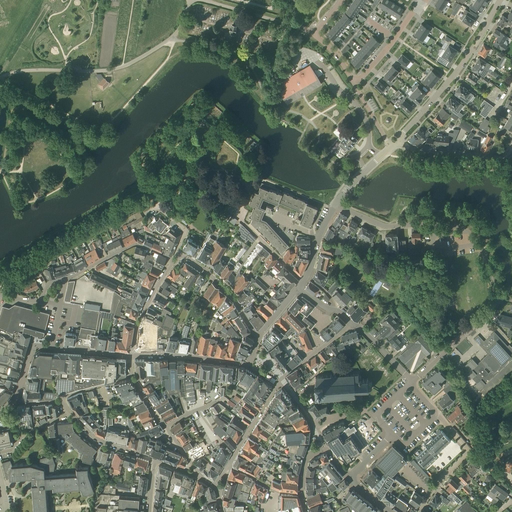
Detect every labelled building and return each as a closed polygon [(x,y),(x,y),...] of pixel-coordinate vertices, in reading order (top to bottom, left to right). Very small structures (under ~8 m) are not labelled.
[(363,4),(357,0),(353,0),(352,3),(360,9),(363,4)] [(390,2),(387,0),(382,0),(379,6),(385,10),(390,2)] [(437,0),(436,0),(434,4),(437,6),(435,9),(441,13),(446,5),(437,0)] [(481,11),(485,5),(475,0),(474,0),(471,5),(471,4),(469,8),(476,12),(478,9),(481,11)] [(397,6),(390,2),(385,10),(391,14),(397,6)] [(360,9),(352,3),(349,7),(357,13),(360,9)] [(397,6),(391,14),(397,18),(403,9),(397,6)] [(357,13),(349,7),(346,12),(354,18),(357,13)] [(464,13),(460,19),(465,22),(464,22),(468,25),(468,24),(471,26),(471,25),(472,25),(474,21),(474,20),(471,18),(473,15),(465,9),(463,13),(464,13)] [(341,17),(349,24),(352,20),(345,13),(341,17)] [(506,19),(506,18),(502,15),(496,24),(503,28),(505,26),(506,26),(507,24),(510,26),(511,24),(509,23),(510,21),(506,19)] [(337,22),(345,28),(349,24),(341,17),(337,22)] [(334,26),(341,32),(345,28),(337,22),(334,26)] [(426,23),(424,26),(421,24),(418,29),(427,36),(430,31),(431,31),(433,28),(426,23)] [(330,30),(338,36),(341,32),(334,26),(330,30)] [(424,41),(427,36),(418,29),(414,34),(419,38),(417,40),(422,43),(424,41)] [(504,51),(507,46),(506,45),(507,44),(506,41),(505,40),(507,37),(500,32),(496,29),(492,35),(497,38),(493,44),(500,48),(504,51)] [(338,36),(330,30),(327,34),(334,41),(338,36)] [(368,40),(376,47),(379,43),(372,36),(368,40)] [(448,43),(444,49),(443,49),(453,56),(457,50),(452,47),(455,42),(446,36),(443,40),(448,43)] [(368,40),(365,44),(372,51),(376,47),(368,40)] [(369,55),(371,52),(372,51),(365,44),(361,48),(369,55)] [(485,58),(490,49),(483,45),(478,53),(485,58)] [(361,48),(357,52),(365,59),(369,55),(361,48)] [(450,61),(453,56),(443,49),(436,60),(441,63),(445,58),(450,61)] [(354,56),(361,63),(365,59),(357,52),(354,56)] [(400,65),(405,69),(407,67),(406,66),(411,61),(408,59),(409,59),(405,56),(405,57),(402,54),(398,59),(402,63),(400,65)] [(358,67),(361,63),(354,56),(350,60),(358,67)] [(496,67),(500,70),(507,59),(503,56),(496,67)] [(478,58),(476,60),(477,61),(475,64),(487,71),(490,73),(491,70),(489,69),(491,65),(479,58),(478,58)] [(487,71),(475,64),(473,67),(472,67),(471,68),(472,69),(471,70),(478,75),(478,74),(483,77),(487,71)] [(309,65),(282,81),(286,87),(280,90),(288,104),(303,95),(320,85),(317,79),(314,73),(313,74),(309,66),(309,65)] [(396,69),(392,65),(388,70),(395,77),(399,72),(401,74),(403,71),(398,66),(396,69)] [(435,73),(437,71),(432,67),(430,70),(431,70),(427,75),(435,82),(439,77),(435,73)] [(384,74),(392,81),(395,77),(388,70),(384,74)] [(465,78),(466,78),(466,79),(468,81),(468,80),(473,84),(478,77),(476,75),(472,72),(471,73),(470,72),(465,78)] [(431,87),(435,82),(427,75),(423,80),(422,79),(420,82),(425,86),(427,83),(431,87)] [(104,78),(98,85),(103,90),(109,84),(109,83),(105,78),(104,79),(104,78)] [(378,81),(374,85),(382,93),(386,89),(388,90),(390,88),(385,83),(383,86),(378,81)] [(413,91),(421,98),(425,94),(420,89),(422,87),(417,83),(415,85),(417,86),(413,91)] [(493,102),(501,90),(495,85),(486,97),(493,102)] [(463,88),(460,86),(458,88),(457,88),(455,90),(456,91),(455,91),(461,95),(459,98),(467,104),(469,101),(465,98),(469,93),(466,90),(467,90),(463,87),(463,88)] [(421,98),(413,91),(411,89),(407,93),(407,94),(405,96),(409,100),(410,100),(412,98),(417,103),(421,98)] [(407,102),(409,100),(405,96),(404,96),(398,103),(400,104),(401,105),(400,106),(405,110),(405,109),(408,112),(413,107),(407,102)] [(457,115),(463,106),(453,98),(452,99),(451,98),(450,100),(449,99),(446,103),(453,109),(451,111),(457,115)] [(510,109),(511,106),(509,104),(511,101),(507,98),(503,105),(510,109)] [(485,118),(493,106),(487,102),(479,114),(485,118)] [(445,120),(449,115),(442,109),(438,114),(433,120),(440,126),(445,120)] [(344,137),(340,141),(341,142),(338,145),(345,151),(348,148),(352,144),(357,139),(355,138),(358,134),(355,131),(360,126),(350,117),(346,121),(350,124),(347,127),(350,130),(348,132),(349,132),(344,137)] [(469,132),(472,126),(462,120),(458,126),(469,132)] [(511,131),(511,130),(511,123),(508,121),(504,127),(502,126),(500,129),(506,132),(508,129),(511,131)] [(425,142),(427,138),(427,139),(426,138),(428,136),(432,133),(428,129),(425,133),(420,128),(414,134),(418,138),(420,137),(425,142)] [(467,143),(466,148),(477,149),(478,140),(471,139),(474,134),(471,132),(466,139),(467,140),(470,141),(470,144),(467,143)] [(424,145),(425,142),(420,137),(418,138),(414,134),(408,140),(412,144),(413,144),(420,145),(424,145)] [(487,153),(492,145),(489,143),(492,138),(488,136),(480,150),(487,153)] [(425,142),(424,145),(432,146),(433,138),(427,138),(425,142)] [(300,222),(300,221),(301,222),(301,223),(309,226),(310,224),(311,224),(314,217),(313,217),(315,212),(316,212),(317,208),(306,204),(307,203),(304,202),(305,201),(297,198),(297,199),(292,197),(292,196),(289,194),(288,195),(286,194),(286,193),(282,192),(282,194),(278,192),(278,193),(276,192),(276,191),(273,190),(274,188),(262,183),(260,186),(258,190),(259,191),(258,193),(255,191),(254,194),(253,193),(251,197),(252,198),(251,200),(250,200),(249,203),(255,206),(254,208),(253,208),(250,215),(251,216),(250,218),(252,219),(250,223),(259,232),(260,231),(263,234),(265,235),(264,236),(270,242),(270,241),(274,245),(273,246),(278,252),(279,251),(281,253),(288,247),(265,222),(259,220),(264,210),(266,211),(266,213),(270,215),(272,211),(270,210),(271,207),(267,205),(265,210),(258,207),(262,197),(278,203),(279,201),(304,211),(301,219),(298,218),(297,220),(300,222)] [(137,219),(133,221),(134,224),(144,219),(140,213),(135,216),(137,219)] [(342,225),(343,224),(347,217),(340,213),(335,220),(339,222),(338,223),(342,225)] [(186,225),(190,220),(185,216),(181,221),(186,225)] [(162,221),(160,219),(157,223),(158,224),(157,226),(151,222),(147,226),(153,231),(155,229),(161,234),(168,225),(163,221),(162,221)] [(356,232),(359,227),(356,225),(357,223),(351,219),(347,227),(356,232)] [(339,230),(340,229),(342,225),(338,223),(339,222),(335,220),(332,225),(338,229),(339,230)] [(249,232),(250,232),(242,224),(238,230),(242,233),(239,237),(243,240),(245,238),(249,232)] [(339,230),(338,229),(332,226),(331,229),(328,228),(324,236),(332,240),(335,234),(344,238),(345,237),(351,240),(353,236),(347,233),(344,232),(340,229),(339,230)] [(364,237),(368,230),(362,227),(358,233),(357,235),(359,237),(363,239),(364,237)] [(126,246),(130,244),(121,228),(119,229),(122,234),(120,235),(126,246)] [(137,240),(132,233),(132,232),(128,235),(126,232),(124,233),(121,228),(130,244),(137,240)] [(176,231),(171,228),(167,233),(171,237),(171,239),(178,242),(181,234),(176,231)] [(364,237),(363,239),(364,239),(364,241),(364,242),(368,242),(370,245),(369,247),(372,248),(374,243),(373,242),(374,239),(372,238),(374,234),(368,230),(364,237)] [(142,244),(145,239),(138,235),(139,234),(137,231),(132,233),(137,240),(137,241),(142,244)] [(249,232),(245,238),(251,242),(254,237),(249,232)] [(409,247),(413,247),(413,243),(417,242),(417,239),(420,239),(420,233),(411,233),(411,239),(408,239),(409,247)] [(393,235),(393,234),(388,235),(389,235),(385,235),(386,241),(383,241),(383,245),(386,244),(386,250),(398,249),(398,250),(406,249),(405,240),(397,241),(397,235),(393,235)] [(111,239),(116,250),(123,247),(121,243),(123,242),(120,235),(111,239)] [(196,258),(196,256),(202,247),(198,245),(199,245),(198,244),(198,245),(189,239),(190,238),(187,237),(183,243),(185,244),(183,248),(193,254),(192,256),(196,258)] [(302,246),(310,246),(309,246),(309,245),(309,238),(296,237),(297,246),(302,246)] [(94,249),(102,244),(99,239),(91,243),(94,249)] [(110,253),(116,250),(111,239),(102,243),(106,250),(108,249),(110,253)] [(151,248),(154,243),(145,239),(142,244),(151,248)] [(166,247),(174,251),(177,243),(169,239),(167,243),(161,241),(159,245),(166,247)] [(214,267),(220,258),(229,243),(226,242),(224,245),(216,240),(211,249),(210,250),(213,251),(206,262),(214,267)] [(154,243),(151,248),(161,253),(163,249),(161,247),(161,246),(154,243)] [(210,250),(211,249),(209,248),(210,245),(206,243),(205,246),(203,245),(202,247),(196,256),(206,262),(213,251),(210,250)] [(248,259),(243,265),(247,268),(258,253),(263,247),(258,243),(255,247),(256,248),(253,250),(253,251),(251,252),(252,254),(249,255),(250,256),(247,258),(248,259)] [(341,255),(342,248),(322,243),(320,251),(333,254),(333,253),(341,255)] [(298,259),(308,261),(309,255),(309,254),(309,252),(310,252),(310,246),(302,246),(302,252),(300,252),(300,255),(299,254),(298,255),(297,258),(298,259)] [(145,261),(147,255),(145,254),(146,250),(136,247),(134,256),(142,258),(141,261),(144,263),(146,264),(147,262),(145,261)] [(171,257),(174,251),(166,247),(163,253),(163,254),(171,257)] [(263,247),(258,253),(266,258),(269,253),(263,247)] [(89,252),(95,262),(100,259),(95,249),(89,252)] [(290,264),(294,258),(296,254),(289,249),(282,259),(290,264)] [(89,265),(95,262),(89,252),(84,255),(89,265)] [(152,258),(164,263),(166,258),(158,254),(154,253),(153,255),(150,254),(150,255),(149,260),(151,260),(152,258)] [(330,265),(331,260),(330,260),(331,257),(320,254),(316,268),(327,271),(328,265),(330,265)] [(269,268),(276,260),(271,255),(264,264),(269,268)] [(82,258),(78,260),(83,269),(88,266),(84,258),(82,259),(82,258)] [(161,269),(164,263),(152,258),(151,260),(152,260),(155,262),(153,265),(161,269)] [(222,271),(227,264),(220,258),(214,267),(215,267),(213,270),(214,271),(220,275),(223,271),(222,271)] [(308,261),(298,259),(295,264),(292,263),(290,266),(293,268),(300,275),(301,275),(308,261)] [(75,264),(73,265),(77,272),(83,269),(78,260),(74,262),(75,264)] [(111,268),(108,265),(107,265),(105,262),(104,261),(101,263),(96,265),(95,266),(96,267),(98,271),(107,266),(109,266),(106,271),(111,274),(114,269),(111,268)] [(235,266),(229,261),(227,264),(222,271),(223,271),(220,275),(224,278),(225,279),(233,269),(235,266)] [(273,271),(276,273),(283,266),(277,261),(272,266),(275,269),(273,271)] [(114,269),(117,271),(120,265),(114,262),(108,265),(111,268),(114,269)] [(153,265),(148,262),(147,262),(146,264),(144,263),(141,271),(146,272),(148,268),(151,270),(149,273),(157,277),(160,270),(152,266),(153,265)] [(233,269),(236,271),(241,264),(238,262),(233,269)] [(184,274),(189,265),(186,263),(185,264),(183,263),(178,270),(180,271),(184,274)] [(66,268),(68,275),(76,272),(72,265),(66,267),(66,268)] [(187,276),(192,267),(189,265),(184,274),(186,275),(186,276),(187,276)] [(54,271),(53,266),(44,270),(46,274),(48,274),(48,276),(49,279),(55,278),(54,271)] [(298,280),(284,267),(283,266),(277,274),(282,279),(283,278),(285,279),(284,280),(285,281),(277,290),(274,287),(272,289),(275,292),(270,298),(278,304),(280,302),(282,300),(284,297),(283,296),(285,294),(289,289),(291,287),(294,284),(298,280)] [(192,267),(187,276),(189,277),(184,284),(187,287),(185,289),(188,291),(189,288),(200,273),(192,267)] [(62,276),(68,275),(66,268),(60,269),(62,276)] [(180,273),(174,268),(172,271),(171,271),(168,276),(172,279),(171,280),(173,282),(174,281),(175,281),(177,282),(179,280),(181,281),(183,277),(179,274),(180,273)] [(61,277),(62,276),(60,269),(54,271),(55,278),(61,277)] [(233,269),(225,279),(226,280),(232,287),(236,283),(238,280),(242,274),(239,271),(235,277),(231,272),(233,269)] [(276,273),(273,271),(272,272),(270,270),(271,270),(265,277),(267,275),(271,279),(276,274),(275,274),(276,273)] [(323,287),(325,283),(322,281),(326,276),(317,270),(312,277),(316,279),(315,281),(323,287)] [(114,291),(117,285),(92,273),(89,279),(114,291)] [(138,276),(153,283),(155,277),(154,276),(147,273),(146,276),(139,273),(138,275),(137,274),(137,275),(138,276)] [(198,291),(201,286),(206,278),(200,274),(195,282),(199,284),(198,286),(197,285),(195,289),(198,291)] [(236,283),(232,287),(233,288),(239,294),(244,288),(245,286),(248,288),(252,283),(255,279),(251,277),(249,280),(242,274),(238,280),(236,283)] [(150,288),(153,283),(138,276),(137,275),(136,277),(139,280),(138,282),(150,288)] [(264,293),(268,288),(256,277),(253,282),(264,293)] [(390,288),(394,281),(390,278),(389,279),(385,285),(390,288)] [(29,292),(39,287),(36,281),(23,288),(26,292),(28,291),(29,292)] [(70,302),(75,281),(68,282),(64,301),(70,302)] [(150,288),(138,282),(136,281),(135,283),(141,286),(138,292),(146,295),(150,288)] [(161,285),(162,285),(171,292),(174,294),(177,289),(176,289),(176,288),(177,286),(172,282),(170,285),(164,281),(161,285)] [(315,296),(320,289),(319,288),(310,281),(304,288),(313,295),(315,296)] [(331,295),(340,284),(336,281),(327,291),(331,295)] [(210,301),(218,290),(219,289),(212,283),(203,295),(210,301)] [(166,298),(171,292),(162,285),(157,292),(166,298)] [(246,287),(243,290),(238,296),(237,297),(240,303),(243,299),(248,295),(246,293),(249,290),(246,287)] [(132,294),(132,293),(124,290),(122,293),(122,294),(122,295),(123,295),(123,296),(124,296),(126,297),(126,298),(121,296),(118,303),(122,305),(123,303),(132,308),(139,311),(142,304),(144,300),(132,294)] [(218,290),(210,301),(218,307),(226,296),(226,295),(218,290)] [(342,295),(337,301),(342,306),(347,301),(350,303),(355,298),(346,290),(344,292),(346,295),(344,297),(342,295)] [(114,291),(110,313),(115,313),(116,309),(117,306),(118,304),(118,303),(121,296),(114,291)] [(146,295),(138,292),(135,292),(133,291),(132,293),(132,294),(144,300),(146,295)] [(346,295),(344,292),(341,295),(338,291),(332,296),(337,301),(342,295),(344,297),(346,295)] [(163,307),(167,300),(156,294),(152,301),(163,307)] [(256,310),(256,309),(255,310),(251,305),(249,301),(255,296),(253,294),(250,297),(245,302),(248,307),(244,310),(249,318),(256,310)] [(323,300),(327,304),(332,300),(329,295),(323,300)] [(226,308),(233,302),(226,296),(217,310),(215,313),(214,312),(210,319),(214,321),(215,319),(216,319),(216,318),(218,316),(218,315),(220,313),(221,312),(226,308)] [(307,317),(314,307),(315,306),(302,296),(299,299),(297,297),(288,308),(295,315),(298,310),(299,311),(305,316),(307,317)] [(266,303),(260,297),(258,300),(264,305),(263,305),(272,313),(277,307),(277,306),(275,304),(269,299),(266,303)] [(229,312),(236,307),(233,302),(226,308),(221,312),(223,315),(224,314),(227,317),(230,314),(229,312)] [(95,347),(98,335),(99,331),(100,330),(101,324),(100,322),(101,317),(102,311),(99,311),(100,305),(89,303),(88,309),(84,308),(82,318),(79,337),(84,338),(83,344),(90,345),(91,347),(95,347)] [(122,305),(118,303),(118,304),(117,306),(116,309),(115,313),(114,314),(114,315),(125,318),(126,316),(122,315),(123,313),(120,312),(122,305)] [(14,330),(31,335),(43,338),(49,314),(15,304),(9,308),(2,306),(0,313),(0,327),(6,330),(6,331),(13,333),(14,330)] [(258,312),(265,322),(272,313),(261,304),(256,309),(256,310),(258,312)] [(357,322),(363,315),(367,312),(360,305),(356,309),(351,315),(350,315),(357,322)] [(351,315),(356,309),(352,306),(347,311),(351,315)] [(229,312),(230,314),(232,317),(238,313),(236,307),(229,312)] [(136,319),(138,312),(127,308),(125,312),(130,314),(129,316),(132,317),(131,318),(134,319),(135,318),(136,319)] [(148,314),(154,317),(156,312),(149,308),(146,313),(148,314)] [(210,319),(214,312),(208,309),(208,310),(205,316),(205,317),(210,319)] [(298,333),(305,326),(290,312),(287,309),(281,316),(282,316),(290,324),(292,326),(296,330),(298,332),(298,333)] [(258,329),(265,322),(258,312),(256,310),(249,318),(256,328),(258,329)] [(102,311),(101,317),(113,319),(114,317),(114,315),(114,314),(115,313),(110,313),(102,311)] [(169,316),(170,315),(162,311),(160,314),(165,316),(162,322),(160,326),(159,326),(159,328),(158,329),(158,339),(157,339),(157,349),(164,350),(165,341),(166,337),(168,337),(171,329),(172,329),(175,319),(169,316)] [(152,323),(154,317),(148,314),(146,313),(143,319),(152,323)] [(510,327),(511,319),(511,317),(500,314),(497,324),(510,327)] [(236,325),(243,320),(239,315),(231,320),(234,323),(235,323),(236,325)] [(385,325),(378,331),(379,332),(380,333),(383,337),(385,335),(387,337),(392,332),(391,331),(399,324),(394,319),(391,315),(390,315),(382,322),(385,325)] [(196,352),(201,335),(200,335),(200,337),(195,336),(201,318),(199,316),(196,322),(191,335),(191,338),(190,342),(188,352),(196,353),(196,352)] [(284,331),(289,326),(290,324),(282,316),(275,323),(284,331)] [(338,317),(337,316),(334,319),(335,320),(329,326),(328,327),(327,327),(320,333),(326,341),(334,335),(333,335),(335,333),(336,333),(345,324),(339,316),(338,317)] [(116,340),(115,350),(128,351),(130,349),(131,344),(134,327),(131,326),(132,322),(125,319),(125,320),(119,317),(118,320),(120,321),(119,324),(125,325),(122,341),(116,340)] [(160,326),(162,322),(155,318),(153,323),(159,326),(160,326)] [(224,325),(223,326),(216,318),(216,319),(215,319),(214,321),(217,322),(214,329),(220,333),(219,336),(220,336),(220,335),(224,338),(223,344),(218,343),(215,355),(214,355),(223,357),(224,356),(227,344),(230,336),(229,336),(230,332),(227,330),(225,328),(226,327),(224,325)] [(138,343),(138,350),(157,349),(157,339),(158,330),(154,329),(155,325),(143,320),(140,328),(140,329),(138,343)] [(240,331),(247,326),(243,320),(236,325),(240,331)] [(266,346),(284,332),(274,323),(263,335),(262,340),(266,346)] [(240,337),(240,336),(239,336),(231,326),(227,330),(230,332),(239,337),(240,337)] [(247,326),(240,331),(243,336),(250,332),(247,326)] [(275,357),(282,365),(291,357),(285,350),(283,348),(286,345),(283,340),(284,339),(285,340),(288,337),(291,334),(296,330),(292,326),(291,327),(285,333),(282,336),(279,339),(278,340),(280,341),(278,343),(269,350),(273,356),(274,355),(275,357)] [(300,344),(302,349),(303,351),(305,350),(306,352),(313,349),(305,331),(304,330),(306,327),(305,326),(298,333),(298,332),(296,334),(297,336),(301,344),(300,344)] [(115,350),(116,340),(116,341),(115,341),(115,339),(115,338),(117,338),(118,332),(115,331),(115,327),(113,327),(112,337),(108,336),(107,336),(106,348),(115,349),(115,350)] [(398,335),(401,332),(397,328),(390,335),(393,337),(389,341),(392,344),(391,345),(394,347),(397,350),(403,344),(396,336),(398,335)] [(64,343),(64,344),(68,344),(69,344),(75,344),(75,343),(76,337),(79,338),(79,337),(80,330),(76,329),(76,334),(66,333),(65,333),(64,343)] [(175,330),(172,329),(171,329),(168,337),(169,337),(165,349),(168,350),(174,350),(175,350),(178,338),(173,337),(175,330)] [(210,337),(212,333),(207,332),(207,330),(203,329),(201,335),(196,352),(206,354),(210,337)] [(218,335),(219,336),(220,333),(214,329),(213,329),(212,333),(210,337),(206,354),(214,355),(217,343),(216,343),(218,335)] [(28,345),(31,335),(14,330),(13,333),(12,335),(13,336),(12,340),(28,345)] [(190,342),(191,338),(186,337),(186,340),(183,339),(186,332),(182,331),(179,340),(177,350),(177,351),(187,352),(188,352),(190,342)] [(351,333),(354,341),(358,339),(359,341),(362,340),(360,335),(359,335),(358,333),(357,333),(356,331),(351,333)] [(433,349),(430,347),(432,345),(423,331),(406,347),(408,349),(399,357),(405,363),(421,348),(427,355),(433,349)] [(240,337),(239,337),(230,332),(229,336),(230,336),(231,336),(230,338),(225,357),(235,358),(240,337)] [(479,345),(488,354),(481,360),(477,364),(472,359),(463,367),(467,371),(464,374),(470,380),(472,378),(477,383),(474,385),(480,391),(481,391),(485,396),(484,396),(487,398),(490,395),(488,393),(511,370),(511,347),(509,344),(507,346),(494,332),(479,345)] [(350,344),(351,344),(349,342),(348,342),(346,334),(341,336),(343,343),(344,344),(346,343),(347,346),(350,345),(350,344)] [(107,336),(98,335),(95,347),(96,347),(106,348),(107,336)] [(240,342),(251,346),(254,340),(246,335),(244,337),(243,337),(241,342),(240,341),(240,342)] [(5,338),(0,336),(0,344),(5,347),(10,348),(10,349),(11,350),(11,351),(24,355),(25,355),(28,345),(12,340),(8,339),(5,338)] [(240,342),(240,341),(239,341),(241,337),(240,336),(240,337),(239,337),(240,337),(235,358),(236,359),(243,360),(245,360),(251,346),(240,342)] [(339,352),(337,347),(336,347),(332,343),(325,349),(329,354),(331,351),(334,355),(339,352)] [(345,347),(347,346),(346,343),(344,344),(343,343),(338,345),(339,346),(337,346),(337,347),(339,352),(346,349),(345,347)] [(23,360),(24,355),(11,351),(11,350),(10,349),(10,348),(5,347),(0,344),(0,353),(11,357),(23,360)] [(318,354),(324,363),(329,358),(323,350),(318,354)] [(31,364),(31,365),(37,365),(37,376),(45,377),(52,378),(54,378),(54,372),(57,373),(58,353),(54,353),(54,352),(46,352),(39,351),(34,355),(31,364)] [(54,372),(54,378),(55,378),(56,393),(56,397),(66,394),(79,390),(81,362),(81,357),(81,354),(58,352),(58,353),(57,373),(54,372)] [(21,368),(23,360),(11,357),(0,353),(0,362),(8,364),(21,368)] [(298,364),(300,362),(296,358),(298,356),(296,354),(292,357),(286,363),(282,366),(287,371),(291,368),(297,363),(298,364)] [(323,363),(324,363),(318,354),(317,354),(318,355),(316,356),(315,356),(310,360),(306,362),(306,363),(311,369),(316,365),(319,369),(324,364),(323,363)] [(81,362),(79,390),(105,383),(106,373),(105,373),(108,359),(102,358),(97,358),(95,358),(95,357),(91,357),(88,357),(84,357),(81,357),(81,362)] [(106,373),(105,383),(116,380),(117,359),(108,359),(105,373),(106,373)] [(117,359),(116,380),(125,377),(126,367),(125,367),(126,360),(117,359)] [(143,387),(150,383),(148,375),(146,375),(146,369),(145,369),(145,359),(134,360),(135,366),(137,378),(139,381),(143,387)] [(161,379),(160,360),(147,359),(145,359),(145,369),(146,369),(146,375),(148,375),(150,383),(156,380),(156,379),(161,379)] [(167,398),(168,399),(170,398),(169,395),(178,393),(178,397),(180,397),(179,388),(177,381),(177,375),(178,375),(177,368),(177,361),(168,361),(168,360),(166,360),(163,360),(162,360),(160,360),(161,379),(161,383),(162,387),(165,393),(167,398)] [(185,366),(185,362),(177,361),(177,368),(178,375),(177,375),(177,381),(179,388),(180,397),(186,396),(184,383),(185,366)] [(199,380),(200,363),(196,363),(185,362),(185,366),(184,383),(186,396),(187,404),(188,404),(188,406),(194,404),(194,402),(196,402),(192,380),(192,379),(193,379),(194,375),(195,376),(195,377),(195,379),(199,380)] [(0,372),(18,377),(20,369),(11,366),(0,363),(0,372)] [(212,379),(213,365),(201,363),(200,363),(199,380),(207,380),(206,391),(210,391),(210,385),(211,385),(212,379)] [(314,373),(311,369),(306,363),(305,364),(307,367),(308,370),(306,372),(306,373),(305,373),(304,373),(300,376),(291,382),(295,389),(304,382),(304,381),(314,373)] [(31,365),(28,376),(32,376),(37,377),(37,376),(37,365),(31,365)] [(219,365),(218,379),(218,385),(220,385),(220,380),(225,380),(225,383),(227,383),(227,380),(231,381),(231,380),(235,381),(237,381),(237,378),(236,378),(237,367),(233,367),(219,365)] [(240,379),(246,369),(245,368),(238,367),(238,377),(240,379)] [(300,376),(304,373),(300,367),(297,369),(297,368),(287,375),(291,382),(300,376)] [(446,376),(438,368),(433,372),(432,371),(430,373),(431,374),(428,376),(427,375),(425,377),(426,378),(424,380),(423,379),(420,381),(428,390),(429,389),(434,393),(442,385),(438,381),(440,379),(441,381),(446,376)] [(246,369),(240,379),(236,384),(239,387),(238,388),(241,389),(241,388),(246,391),(256,375),(246,369)] [(17,382),(18,377),(0,372),(0,383),(3,384),(4,381),(6,381),(5,385),(14,387),(15,381),(17,382)] [(358,374),(354,374),(353,374),(316,377),(316,385),(314,385),(316,401),(355,397),(355,396),(360,396),(359,391),(368,390),(371,387),(370,382),(367,379),(361,380),(361,379),(360,378),(360,376),(358,374)] [(446,393),(453,387),(450,383),(454,380),(449,375),(444,380),(445,381),(444,383),(446,385),(444,387),(445,388),(443,390),(446,393)] [(28,377),(26,388),(29,389),(38,390),(40,391),(40,389),(44,390),(45,378),(37,377),(32,376),(32,377),(28,377)] [(255,392),(263,380),(258,376),(249,388),(242,398),(258,409),(261,404),(255,400),(256,399),(255,399),(252,396),(253,395),(251,393),(253,390),(255,392),(254,392),(255,392)] [(152,387),(161,383),(161,379),(156,379),(156,380),(150,383),(143,387),(146,393),(153,389),(152,387)] [(133,385),(131,380),(128,380),(121,382),(114,384),(117,391),(119,390),(120,392),(128,389),(128,388),(131,387),(131,385),(133,385)] [(259,394),(264,399),(272,387),(263,380),(255,392),(255,393),(255,392),(258,395),(259,394)] [(123,400),(138,393),(134,386),(131,387),(128,388),(128,389),(120,392),(119,393),(123,400)] [(0,405),(1,405),(1,404),(3,403),(7,400),(6,400),(9,398),(11,395),(13,392),(5,389),(5,388),(0,388),(0,389),(0,388),(0,405)] [(25,388),(23,400),(40,400),(44,399),(44,394),(40,394),(40,391),(38,390),(29,389),(26,388),(25,388)] [(261,417),(273,426),(278,419),(279,419),(297,409),(291,401),(281,389),(275,394),(275,395),(269,404),(261,417)] [(167,398),(165,393),(158,396),(154,390),(147,393),(152,401),(155,406),(156,405),(156,406),(168,399),(167,398)] [(81,404),(82,408),(86,407),(84,400),(82,393),(79,393),(67,398),(71,407),(72,407),(81,404)] [(133,404),(142,400),(138,394),(130,398),(133,404)] [(262,402),(264,399),(259,394),(258,395),(255,399),(256,399),(255,400),(261,404),(262,402)] [(443,408),(452,400),(447,394),(444,396),(444,397),(439,402),(443,408)] [(236,405),(232,409),(240,414),(241,413),(251,420),(254,415),(254,414),(257,410),(257,409),(258,409),(242,398),(242,397),(241,398),(238,402),(237,403),(236,404),(236,405)] [(162,407),(174,400),(174,399),(172,399),(172,398),(171,399),(170,398),(168,399),(156,406),(155,406),(158,410),(162,408),(162,407)] [(161,414),(173,407),(171,404),(175,402),(174,400),(162,407),(162,408),(158,410),(161,414)] [(135,414),(140,412),(148,409),(143,401),(135,405),(138,409),(134,410),(135,414)] [(210,407),(215,414),(226,408),(219,402),(210,407)] [(45,404),(32,406),(33,416),(47,414),(47,413),(46,405),(45,404)] [(83,414),(84,413),(82,408),(81,404),(72,407),(79,416),(83,414)] [(320,414),(318,409),(314,404),(309,408),(315,417),(320,414)] [(318,409),(320,414),(322,415),(329,412),(326,405),(318,409)] [(22,406),(17,407),(20,419),(20,423),(25,422),(25,418),(28,418),(29,418),(29,419),(28,420),(27,421),(28,428),(30,428),(30,429),(32,428),(33,428),(31,417),(29,406),(27,406),(25,406),(24,406),(23,406),(22,406)] [(58,406),(52,407),(53,411),(54,416),(60,415),(58,406)] [(459,421),(466,415),(458,406),(454,409),(455,410),(447,417),(452,422),(454,420),(456,422),(458,420),(459,421)] [(164,418),(176,412),(173,407),(161,414),(164,418)] [(217,416),(215,414),(210,407),(208,408),(215,420),(219,424),(220,424),(224,428),(236,443),(241,435),(242,433),(228,423),(220,417),(219,418),(217,416)] [(232,409),(230,411),(234,414),(233,414),(234,414),(234,415),(248,424),(251,420),(241,413),(240,414),(232,409)] [(290,419),(292,423),(303,416),(298,409),(297,409),(283,418),(285,421),(285,422),(290,419)] [(142,422),(152,418),(148,410),(138,414),(142,422)] [(176,412),(164,418),(167,423),(178,416),(182,415),(181,413),(178,414),(177,413),(176,413),(176,412)] [(10,426),(7,415),(5,414),(3,415),(0,416),(0,427),(0,429),(10,426)] [(96,417),(95,417),(93,414),(82,415),(82,417),(81,418),(85,423),(96,417)] [(96,428),(99,424),(100,424),(99,423),(102,420),(101,417),(98,414),(95,417),(96,417),(85,423),(93,431),(96,428)] [(248,424),(234,415),(230,420),(222,415),(220,417),(228,423),(242,433),(248,424)] [(308,424),(303,416),(292,423),(296,430),(298,429),(299,431),(299,432),(301,431),(310,429),(308,424)] [(276,428),(273,426),(261,417),(258,423),(276,436),(282,428),(278,425),(278,424),(276,428)] [(151,428),(157,425),(154,418),(142,423),(144,427),(149,425),(151,428)] [(75,431),(73,430),(74,429),(73,428),(72,421),(57,423),(58,433),(62,432),(62,434),(63,435),(62,437),(65,440),(61,445),(61,446),(60,446),(59,438),(55,439),(56,451),(61,451),(61,449),(61,452),(55,460),(54,460),(52,454),(41,458),(38,466),(29,463),(13,464),(10,459),(1,462),(5,474),(6,479),(10,479),(10,480),(32,478),(32,484),(31,484),(33,511),(48,511),(49,511),(49,508),(48,508),(48,504),(49,504),(48,501),(47,497),(48,497),(48,494),(47,494),(47,487),(53,487),(53,490),(57,490),(57,487),(60,487),(61,489),(64,489),(64,487),(68,486),(68,489),(72,489),(72,486),(75,486),(75,488),(79,488),(79,487),(80,487),(82,493),(86,491),(85,489),(90,489),(91,491),(90,491),(94,489),(88,473),(88,467),(76,468),(77,474),(45,476),(45,471),(54,471),(55,464),(55,462),(56,461),(63,453),(63,446),(67,441),(70,444),(71,443),(73,444),(72,446),(76,449),(77,448),(79,449),(77,451),(81,454),(82,452),(83,452),(82,455),(80,455),(79,458),(83,459),(82,461),(92,463),(94,456),(93,456),(93,454),(98,449),(92,444),(92,445),(81,436),(81,435),(75,430),(75,431)] [(176,435),(181,432),(180,430),(187,425),(184,421),(181,424),(179,421),(170,428),(175,433),(176,435)] [(49,436),(56,435),(55,422),(48,426),(49,436)] [(345,428),(347,427),(347,425),(344,427),(342,422),(332,426),(321,431),(326,440),(345,429),(345,428)] [(266,440),(270,433),(257,423),(252,431),(266,440)] [(99,424),(96,428),(96,429),(95,434),(104,438),(105,433),(106,425),(102,425),(99,424)] [(233,449),(236,443),(224,428),(220,424),(219,424),(213,429),(220,436),(221,436),(224,433),(227,437),(224,440),(228,444),(233,449)] [(345,429),(326,440),(337,456),(341,453),(346,461),(361,450),(361,449),(366,444),(353,424),(347,427),(345,428),(345,429)] [(163,429),(160,425),(159,425),(148,430),(140,432),(139,433),(140,437),(150,434),(151,436),(163,430),(163,429)] [(0,429),(0,427),(0,446),(14,444),(10,426),(0,429)] [(126,445),(129,434),(118,431),(108,428),(105,438),(116,440),(115,442),(126,445)] [(299,431),(295,432),(286,433),(282,428),(276,436),(273,441),(276,443),(283,447),(287,448),(287,446),(286,446),(286,444),(308,442),(310,430),(301,431),(299,432),(299,431)] [(183,446),(189,442),(189,441),(190,440),(188,437),(187,438),(185,435),(189,432),(187,429),(182,432),(181,432),(176,435),(183,446)] [(426,466),(434,458),(436,456),(435,454),(436,453),(439,451),(441,448),(448,442),(450,440),(446,435),(441,431),(433,439),(431,438),(426,442),(424,444),(427,447),(425,448),(416,457),(424,466),(426,466)] [(511,435),(500,440),(503,448),(511,444),(511,435)] [(136,449),(138,440),(134,439),(135,437),(130,436),(128,447),(136,449)] [(262,462),(263,459),(264,458),(263,457),(268,451),(261,446),(261,445),(261,444),(260,443),(259,443),(258,443),(258,444),(248,437),(243,446),(238,454),(239,454),(250,461),(251,459),(257,463),(259,463),(262,462)] [(145,452),(147,440),(139,438),(137,449),(145,452)] [(149,443),(146,451),(149,453),(149,454),(153,455),(157,456),(161,458),(165,448),(170,443),(169,441),(164,445),(161,444),(162,442),(156,440),(156,442),(150,440),(149,443)] [(470,445),(474,449),(477,446),(479,447),(482,445),(479,440),(476,442),(475,441),(470,445)] [(187,452),(196,446),(198,445),(196,442),(192,445),(189,442),(183,446),(187,452)] [(287,446),(287,448),(283,447),(276,443),(275,446),(278,448),(277,450),(288,452),(288,450),(304,455),(307,444),(305,444),(299,444),(295,444),(290,444),(290,445),(287,445),(287,446)] [(363,478),(363,480),(365,482),(367,482),(367,481),(372,486),(373,485),(377,489),(376,493),(380,498),(394,478),(395,477),(396,475),(395,476),(393,474),(394,474),(401,465),(406,460),(402,456),(403,455),(392,444),(382,455),(376,462),(375,462),(372,465),(374,467),(372,469),(372,468),(372,469),(366,474),(363,478)] [(201,448),(198,449),(196,446),(187,452),(188,452),(187,453),(189,455),(191,457),(202,450),(201,448)] [(211,454),(211,455),(212,456),(213,457),(224,464),(225,463),(227,460),(228,460),(229,458),(229,457),(228,457),(231,452),(227,446),(225,448),(222,446),(221,447),(218,453),(216,452),(213,450),(211,454)] [(103,462),(107,450),(101,448),(97,461),(103,462)] [(165,448),(161,458),(168,461),(176,464),(179,458),(181,455),(165,448)] [(107,450),(103,462),(105,463),(104,467),(108,468),(110,460),(111,460),(113,453),(108,452),(109,450),(107,450)] [(203,452),(202,450),(191,457),(192,459),(191,459),(193,462),(194,461),(194,462),(203,456),(201,454),(203,452)] [(288,453),(288,454),(290,455),(289,458),(292,459),(301,462),(303,456),(294,453),(289,451),(289,453),(288,453)] [(119,473),(120,471),(125,456),(115,453),(113,460),(109,475),(111,476),(112,473),(118,475),(118,473),(119,473)] [(133,468),(136,457),(126,454),(124,462),(123,465),(133,468)] [(209,461),(212,464),(216,467),(214,469),(219,472),(224,465),(211,456),(212,456),(211,455),(210,454),(209,456),(208,455),(205,457),(209,461)] [(326,455),(325,455),(325,454),(324,454),(318,457),(321,462),(322,464),(321,464),(322,468),(325,466),(323,463),(329,460),(326,455)] [(176,464),(176,465),(184,468),(185,467),(188,461),(186,460),(186,459),(185,458),(181,455),(179,458),(176,464)] [(246,463),(248,460),(244,458),(238,455),(237,455),(238,455),(233,464),(232,464),(233,465),(233,466),(239,469),(240,466),(242,466),(242,465),(243,466),(243,464),(242,464),(243,463),(244,464),(244,463),(246,464),(246,463)] [(137,457),(134,466),(145,470),(147,465),(148,461),(137,457)] [(200,469),(206,464),(203,461),(206,458),(204,457),(201,458),(195,464),(200,469)] [(312,460),(310,461),(313,466),(313,465),(321,462),(318,457),(312,460)] [(478,469),(480,471),(479,471),(481,473),(486,468),(485,467),(476,458),(470,464),(471,465),(467,469),(470,472),(469,473),(472,476),(477,472),(475,471),(478,469)] [(262,467),(260,470),(262,472),(265,467),(264,464),(265,465),(267,461),(263,459),(262,462),(259,463),(258,464),(257,464),(257,465),(262,467)] [(291,472),(299,473),(301,463),(296,461),(294,461),(290,460),(288,459),(286,467),(287,467),(287,470),(292,471),(291,472)] [(212,464),(209,461),(205,467),(204,467),(200,470),(205,475),(213,480),(214,480),(219,473),(210,467),(212,464)] [(262,467),(257,465),(250,461),(249,464),(246,463),(246,464),(244,463),(244,464),(243,463),(242,464),(243,464),(243,466),(242,465),(242,466),(240,466),(239,469),(247,472),(255,476),(260,470),(262,467)] [(319,471),(318,472),(322,477),(327,473),(333,480),(327,485),(331,491),(336,488),(337,487),(336,486),(335,483),(342,476),(329,462),(325,466),(322,468),(320,470),(319,471)] [(164,491),(166,492),(167,488),(169,479),(171,470),(159,465),(156,475),(154,487),(155,487),(155,489),(156,489),(164,490),(164,491)] [(315,468),(308,466),(307,466),(305,475),(313,476),(314,470),(315,468)] [(251,487),(252,487),(255,481),(252,480),(252,479),(249,477),(245,475),(246,475),(239,472),(231,469),(227,478),(237,480),(242,482),(251,487)] [(298,482),(299,473),(291,472),(292,471),(287,470),(287,472),(282,471),(282,480),(286,481),(298,482)] [(179,485),(184,474),(174,471),(172,477),(170,481),(176,483),(174,487),(175,488),(174,491),(178,493),(180,486),(179,485)] [(465,476),(463,473),(459,477),(461,480),(465,484),(472,477),(469,474),(466,476),(466,475),(465,476)] [(193,479),(190,477),(184,474),(182,477),(181,481),(180,484),(179,485),(180,486),(178,492),(183,493),(188,495),(190,496),(192,489),(190,488),(193,479)] [(139,484),(147,485),(148,478),(147,478),(146,478),(146,477),(140,476),(139,484)] [(406,484),(407,483),(403,480),(397,476),(394,479),(400,484),(404,486),(406,484)] [(326,486),(327,485),(321,478),(318,480),(321,483),(320,484),(321,486),(322,486),(326,486)] [(451,479),(450,478),(449,478),(447,480),(447,481),(448,482),(447,483),(450,485),(446,489),(451,493),(449,495),(453,499),(459,504),(462,501),(452,492),(456,488),(459,490),(461,488),(458,485),(451,479)] [(251,487),(242,482),(243,483),(243,484),(241,484),(227,479),(223,495),(238,499),(246,502),(249,493),(251,487)] [(337,487),(336,488),(338,490),(341,487),(343,490),(349,484),(344,479),(336,486),(337,487)] [(281,484),(272,480),(270,486),(279,490),(297,492),(298,483),(281,481),(281,484)] [(115,494),(116,488),(112,488),(113,484),(106,481),(104,485),(104,488),(100,488),(100,490),(103,491),(103,493),(100,493),(95,502),(95,507),(94,511),(143,511),(144,509),(143,509),(144,505),(139,504),(140,498),(119,496),(119,495),(115,494)] [(197,494),(202,483),(198,481),(192,494),(193,494),(192,495),(191,499),(187,497),(187,499),(186,502),(192,505),(194,500),(196,497),(195,497),(196,496),(196,494),(197,494)] [(130,485),(117,482),(115,488),(129,491),(130,485)] [(256,494),(260,485),(255,482),(250,493),(253,494),(251,499),(254,500),(256,494)] [(204,495),(205,495),(203,494),(204,493),(208,486),(202,483),(197,494),(200,496),(200,497),(203,499),(204,495)] [(503,500),(508,493),(495,483),(487,494),(493,499),(490,502),(494,505),(498,499),(495,497),(496,495),(503,500)] [(146,492),(147,485),(139,484),(138,488),(132,487),(132,486),(130,485),(129,491),(137,492),(144,493),(144,492),(146,492)] [(265,504),(267,498),(264,497),(268,490),(260,485),(256,494),(260,496),(258,501),(256,501),(265,504)] [(391,507),(398,498),(404,489),(400,487),(396,493),(397,494),(396,496),(390,492),(391,491),(394,487),(391,485),(387,490),(381,499),(391,507)] [(467,493),(470,491),(464,485),(462,488),(467,493)] [(204,495),(203,499),(206,500),(207,499),(208,500),(209,501),(216,500),(215,493),(214,491),(213,490),(209,486),(209,487),(206,492),(205,495),(204,495)] [(327,491),(326,486),(322,486),(320,487),(320,488),(313,489),(307,490),(306,490),(307,497),(320,492),(320,494),(327,491)] [(339,511),(379,511),(381,510),(376,506),(375,508),(371,505),(372,505),(352,490),(350,488),(350,489),(349,489),(341,499),(348,504),(350,509),(348,510),(346,507),(339,510),(339,511)] [(166,494),(166,492),(164,491),(164,490),(156,489),(155,496),(162,497),(162,496),(163,491),(165,492),(165,493),(164,493),(164,494),(166,494)] [(418,501),(420,499),(420,500),(422,497),(422,496),(422,497),(414,491),(411,496),(412,497),(418,501)] [(322,502),(319,493),(307,498),(309,507),(322,502)] [(281,509),(278,509),(279,511),(302,511),(300,504),(298,496),(297,494),(295,494),(281,494),(281,509)] [(238,500),(238,499),(223,495),(222,497),(222,499),(224,500),(223,504),(225,505),(227,505),(228,505),(234,507),(235,505),(237,499),(238,500)] [(441,500),(444,502),(447,504),(449,501),(442,496),(440,499),(438,497),(435,495),(433,498),(431,500),(429,503),(435,508),(436,507),(441,500)] [(165,496),(162,496),(162,497),(155,496),(154,502),(161,504),(162,498),(164,498),(165,496)] [(420,502),(418,501),(412,497),(408,501),(409,502),(409,501),(416,507),(419,504),(418,504),(420,502)] [(398,511),(404,511),(409,505),(398,498),(391,507),(398,511)] [(208,511),(218,510),(216,502),(207,504),(207,502),(201,503),(201,506),(203,505),(204,510),(203,511),(202,511),(206,511),(208,511)] [(319,506),(319,504),(310,508),(310,511),(320,511),(321,511),(323,511),(326,510),(326,511),(329,509),(330,511),(332,511),(334,510),(333,507),(331,508),(332,509),(331,509),(329,504),(326,505),(326,503),(320,505),(320,506),(319,506)] [(468,511),(467,511),(470,508),(466,503),(455,511),(468,511)]
